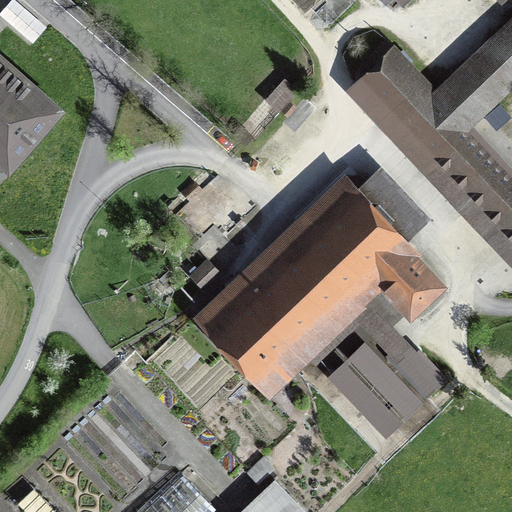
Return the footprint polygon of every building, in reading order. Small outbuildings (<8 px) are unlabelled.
[(20,0),(8,13),(38,39),(50,26),(20,0)] [(511,79),(511,23),(438,93),(397,50),(366,80),(511,235),(511,172),(466,123),(511,79)] [(0,168),(2,171),(57,109),(0,58),(0,168)] [(352,190),(212,323),(264,378),(374,273),(413,314),(443,286),(352,190)] [(193,275),(204,286),(218,273),(208,262),(193,275)] [(181,472),(138,511),(216,511),(218,511),(181,472)] [(244,511),(303,511),(276,482),(244,511)]
